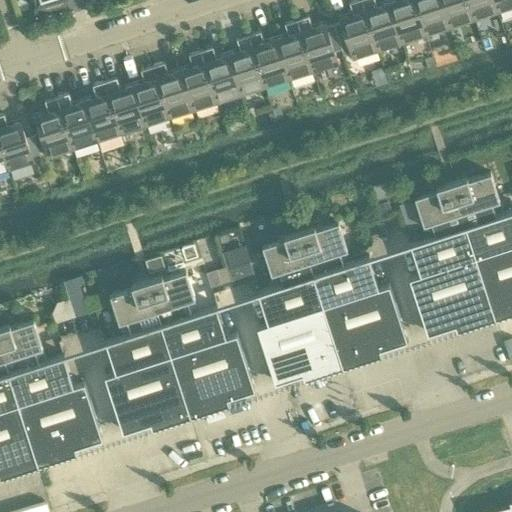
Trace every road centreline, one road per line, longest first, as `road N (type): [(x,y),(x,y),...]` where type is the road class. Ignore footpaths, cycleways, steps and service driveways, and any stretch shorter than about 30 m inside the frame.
road 1 (unclassified): [(163,511),(511,398)]
road 2 (residential): [(28,66),(230,0)]
